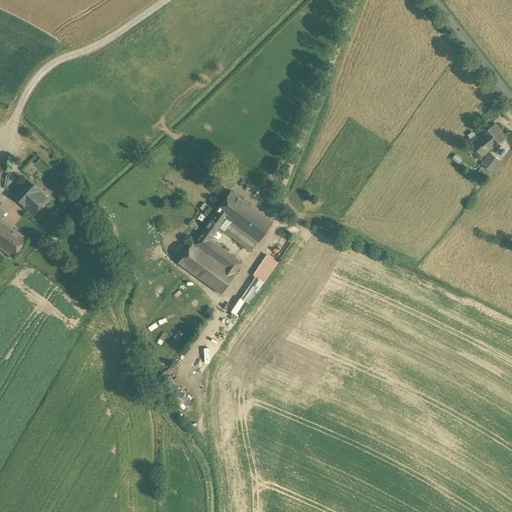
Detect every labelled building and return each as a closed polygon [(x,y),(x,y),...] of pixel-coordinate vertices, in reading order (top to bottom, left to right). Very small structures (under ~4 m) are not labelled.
[(496,124),(482,134),(484,136),(489,143),(493,147),(506,137),(496,124)] [(484,136),(473,144),(479,151),(489,143),(484,136)] [(481,169),(490,177),(500,165),(490,157),(481,169)] [(30,162),(23,168),(29,176),(36,170),(30,162)] [(47,199),(27,180),(13,196),(33,214),(47,199)] [(251,206),(230,191),(216,211),(226,219),(229,221),(237,210),(244,215),(251,206)] [(272,222),(251,206),(244,215),(237,210),(229,221),(231,223),(230,225),(232,226),(233,224),(258,242),(272,222)] [(216,211),(193,243),(202,251),(211,240),(226,219),(216,211)] [(0,247),(13,229),(0,219),(0,247)] [(258,242),(233,224),(232,226),(227,232),(252,251),(258,242)] [(25,238),(13,229),(0,247),(12,257),(25,238)] [(243,263),(211,240),(202,251),(235,274),(243,263)] [(193,243),(192,243),(178,263),(221,294),(235,274),(202,251),(193,243)] [(270,254),(232,310),(238,314),(247,300),(251,303),(280,260),(270,254)]
